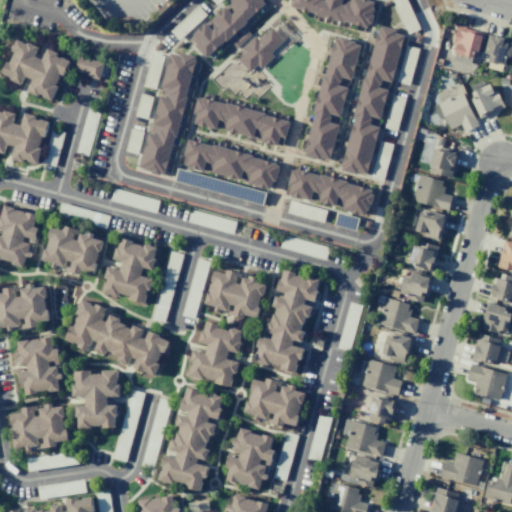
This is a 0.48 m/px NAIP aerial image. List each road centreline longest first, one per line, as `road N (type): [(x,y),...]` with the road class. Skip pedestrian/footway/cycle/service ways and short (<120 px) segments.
road 1 (residential): [(56,194),(334,271),(343,297),(284,511),(117,481),(99,469),(14,478),(0,448)]
road 2 (residential): [(511,166),(498,164),(398,511)]
road 3 (residential): [(271,216),(317,49),(277,0)]
